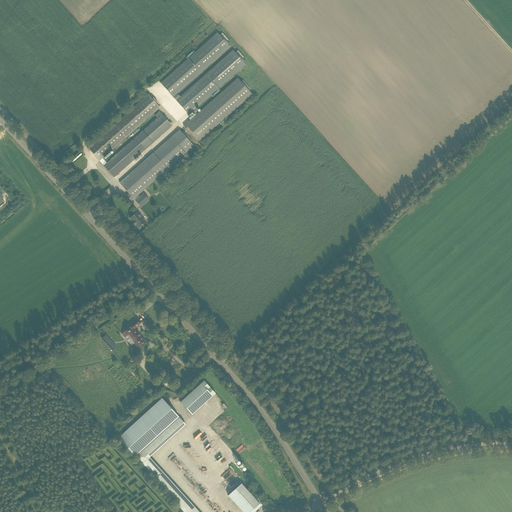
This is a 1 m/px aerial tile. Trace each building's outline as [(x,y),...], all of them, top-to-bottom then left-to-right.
[(177,94),(230,47),(227,45),(230,42),(222,33),(219,35),(217,33),(161,83),(189,115),(245,65),(243,62),(246,60),(238,50),(235,53),(233,50),(180,97),(177,94)] [(187,131),(189,129),(199,140),(251,94),(237,78),(183,126),(187,131)] [(148,94),(88,148),(104,166),(106,163),(102,159),(160,108),(156,103),(157,102),(153,97),(152,99),(148,94)] [(104,166),(114,177),(172,126),(161,114),(106,163),(104,166)] [(119,183),(128,193),(126,196),(131,201),(193,146),(190,142),(192,140),(185,131),(182,133),(179,130),(119,183)] [(136,201),(141,207),(149,200),(144,194),(136,201)] [(141,217),(142,217),(139,213),(138,214),(137,212),(130,218),(139,228),(145,222),(141,217)] [(134,343),(134,344),(137,348),(145,341),(134,329),(141,323),(137,318),(128,326),(129,327),(122,334),(125,337),(127,335),(134,343)] [(105,335),(101,339),(107,345),(111,341),(105,335)] [(217,394),(206,381),(182,401),(193,414),(217,394)] [(117,438),(134,457),(179,417),(162,398),(117,438)] [(137,456),(137,457),(155,478),(154,480),(183,511),(198,511),(149,457),(185,424),(179,417),(137,456)] [(223,476),(231,486),(240,479),(236,475),(233,478),(228,472),(223,476)] [(228,496),(242,511),(254,511),(263,504),(258,498),(256,500),(241,483),(228,496)]
